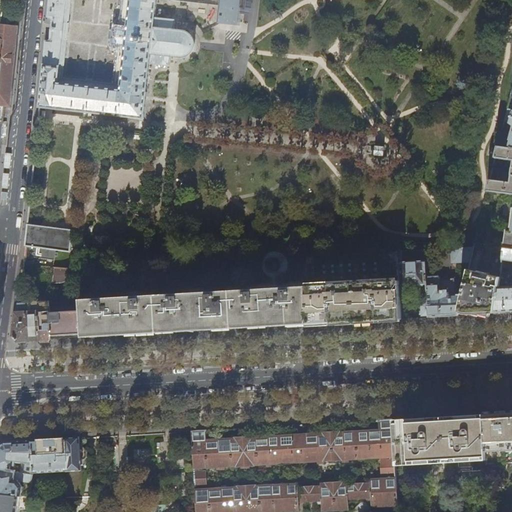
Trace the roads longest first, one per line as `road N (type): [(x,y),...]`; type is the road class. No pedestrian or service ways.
road 1 (secondary): [(511,363),(0,391)]
road 2 (residential): [(8,233),(33,0)]
